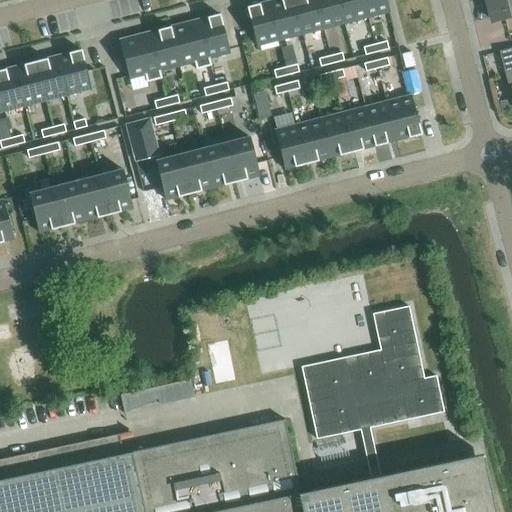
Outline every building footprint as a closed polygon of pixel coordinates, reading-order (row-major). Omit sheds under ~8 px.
[(301,35),(291,0),(272,0),(268,1),(279,40),(301,35)] [(323,29),(315,0),(291,0),(301,35),(323,29)] [(345,23),(338,0),(315,0),(323,29),(345,23)] [(367,18),(362,0),(338,0),(345,23),(367,18)] [(386,0),(362,0),(367,18),(389,12),(386,0)] [(511,17),(511,0),(488,0),(494,22),(511,17)] [(279,40),(268,1),(246,7),(256,46),(279,40)] [(219,14),(194,20),(206,66),(211,65),(209,58),(230,53),(219,14)] [(206,66),(194,20),(169,27),(179,66),(194,62),(196,69),(206,66)] [(179,66),(169,27),(144,33),(156,79),(161,78),(159,71),(179,66)] [(156,79),(144,33),(119,40),(129,79),(145,75),(146,82),(156,79)] [(390,40),(378,43),(380,51),(392,48),(390,40)] [(380,51),(378,43),(366,46),(368,54),(380,51)] [(81,49),(58,55),(68,94),(91,88),(81,49)] [(345,51),(330,55),(332,63),(347,59),(345,51)] [(405,67),(414,64),(411,51),(402,54),(405,67)] [(68,94),(58,55),(36,61),(46,100),(68,94)] [(332,63),(330,55),(318,58),(320,66),(332,63)] [(387,57),(375,60),(377,68),(389,65),(387,57)] [(377,68),(375,60),(363,63),(365,71),(377,68)] [(46,100),(36,61),(13,67),(23,106),(46,100)] [(297,64),(285,67),(287,75),(299,72),(297,64)] [(23,106),(13,67),(0,70),(0,107),(1,112),(23,106)] [(287,75),(285,67),(273,70),(275,78),(287,75)] [(342,69),(330,72),(332,80),(344,77),(342,69)] [(332,80),(330,72),(319,75),(321,83),(332,80)] [(297,80),(285,83),(288,91),(299,88),(297,80)] [(226,82),(215,85),(217,93),(228,90),(226,82)] [(288,91),(285,83),(274,86),(276,94),(288,91)] [(217,93),(215,85),(203,88),(205,96),(217,93)] [(253,97),(258,118),(270,115),(264,94),(253,97)] [(177,95),(165,98),(167,106),(179,103),(177,95)] [(421,134),(411,95),(388,101),(398,140),(421,134)] [(167,106),(165,98),(154,101),(156,109),(167,106)] [(230,98),(215,101),(217,109),(232,105),(230,98)] [(511,110),(511,98),(500,101),(503,113),(511,110)] [(201,113),(217,109),(215,101),(199,106),(201,113)] [(398,140),(388,101),(365,106),(375,146),(398,140)] [(375,146),(365,106),(342,112),(352,151),(375,146)] [(184,109),(168,114),(170,121),(186,117),(184,109)] [(352,151),(342,112),(320,118),(330,157),(352,151)] [(170,121),(168,114),(153,117),(155,125),(170,121)] [(86,126),(84,118),(73,122),(75,129),(86,126)] [(330,157),(320,118),(297,124),(307,163),(330,157)] [(150,120),(127,126),(136,161),(159,155),(150,120)] [(64,124),(52,127),(54,135),(66,132),(64,124)] [(307,163),(297,124),(274,130),(284,169),(307,163)] [(54,135),(52,127),(40,130),(42,138),(54,135)] [(90,142),(105,138),(103,130),(88,134),(90,142)] [(22,134),(11,137),(13,145),(24,142),(22,134)] [(74,146),(90,142),(88,134),(72,138),(74,146)] [(259,175),(249,136),(225,142),(236,181),(259,175)] [(13,145),(11,137),(0,140),(0,144),(1,148),(13,145)] [(43,154),(59,150),(57,142),(41,146),(43,154)] [(236,181),(225,142),(202,148),(212,187),(236,181)] [(43,154),(41,146),(26,150),(28,158),(43,154)] [(212,187),(202,148),(179,154),(189,193),(212,187)] [(189,193),(179,154),(155,160),(165,200),(189,193)] [(132,208),(122,169),(99,175),(109,214),(132,208)] [(109,214),(99,175),(75,181),(85,220),(109,214)] [(85,220),(75,181),(52,187),(62,226),(85,220)] [(62,226),(52,187),(28,193),(39,232),(62,226)] [(3,200),(0,200),(0,241),(13,239),(3,200)] [(407,306),(371,313),(378,350),(299,366),(315,439),(358,429),(369,478),(378,475),(368,427),(442,412),(434,375),(422,378),(407,306)] [(160,406),(196,398),(192,378),(119,394),(123,414),(159,402),(160,406)] [(494,511),(482,453),(378,475),(369,478),(299,492),(284,419),(0,479),(0,511),(494,511)]
